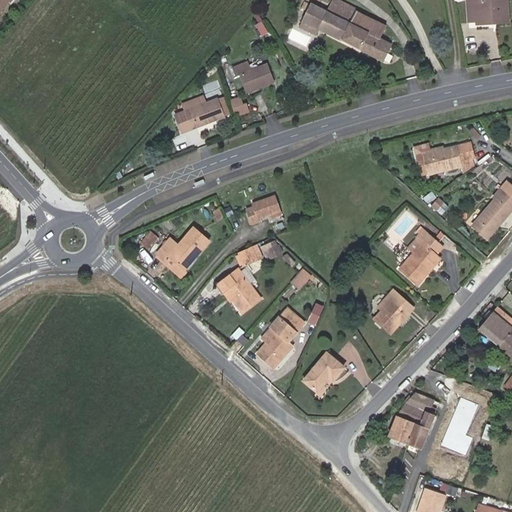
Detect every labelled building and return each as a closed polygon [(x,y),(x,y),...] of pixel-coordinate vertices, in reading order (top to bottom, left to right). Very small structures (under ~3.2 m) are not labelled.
[(0,0),(0,12),(9,0),(0,0)] [(311,3),(303,20),(383,60),(391,44),(380,38),(386,26),(357,12),(359,8),(342,0),(332,0),(327,11),(311,3)] [(489,19),(509,18),(507,0),(495,0),(485,1),(485,0),(467,0),(468,21),(476,21),(477,25),(489,24),(489,19)] [(268,64),(240,75),(247,93),(275,81),(268,64)] [(246,110),(241,94),(228,99),(234,114),(246,110)] [(219,98),(190,110),(178,114),(185,132),(226,116),(219,98)] [(471,142),(457,146),(462,165),(464,174),(476,165),(471,142)] [(430,173),(462,165),(457,146),(443,149),(443,146),(424,151),(430,173)] [(472,225),(487,237),(497,226),(496,225),(498,222),(500,223),(511,210),(509,209),(511,205),(511,196),(507,192),(511,187),(505,182),(489,201),(491,203),(472,225)] [(280,210),(275,196),(254,203),(255,206),(248,209),(253,223),(259,221),(258,217),(280,210)] [(210,241),(194,228),(179,245),(171,238),(157,253),(165,260),(169,256),(183,268),(195,254),(197,256),(210,241)] [(152,229),(143,244),(153,249),(162,234),(152,229)] [(410,250),(414,253),(401,268),(418,284),(440,258),(438,256),(445,249),(423,229),(418,234),(422,236),(410,250)] [(278,239),(260,243),(264,259),(282,255),(278,239)] [(258,259),(252,246),(239,252),(245,264),(258,259)] [(305,267),(293,281),(300,288),(312,274),(305,267)] [(227,291),(233,299),(243,312),(261,299),(239,269),(218,284),(225,292),(227,291)] [(391,333),(414,308),(394,290),(379,306),(383,310),(375,319),(391,333)] [(231,301),(233,299),(227,291),(225,292),(231,301)] [(306,320),(315,324),(324,305),(314,301),(306,320)] [(288,341),(296,332),(305,322),(288,307),(271,326),(277,331),(258,352),(274,367),(293,346),(288,341)] [(511,319),(496,307),(479,329),(511,355),(511,334),(509,333),(511,329),(511,319)] [(249,340),(243,335),(237,341),(244,346),(249,340)] [(334,380),(345,367),(328,352),(304,380),(318,392),(330,377),(334,380)] [(420,410),(424,399),(415,395),(406,404),(420,410)] [(445,406),(424,399),(420,410),(423,411),(418,427),(415,426),(408,444),(419,449),(433,415),(440,419),(445,406)] [(477,407),(460,399),(440,447),(464,458),(472,440),(465,437),(477,407)] [(388,437),(408,444),(415,426),(419,414),(420,410),(406,404),(396,419),(388,437)] [(419,414),(415,426),(418,427),(423,411),(420,410),(419,414)] [(435,449),(430,459),(450,469),(455,459),(435,449)] [(424,489),(416,511),(438,511),(444,495),(424,489)]
